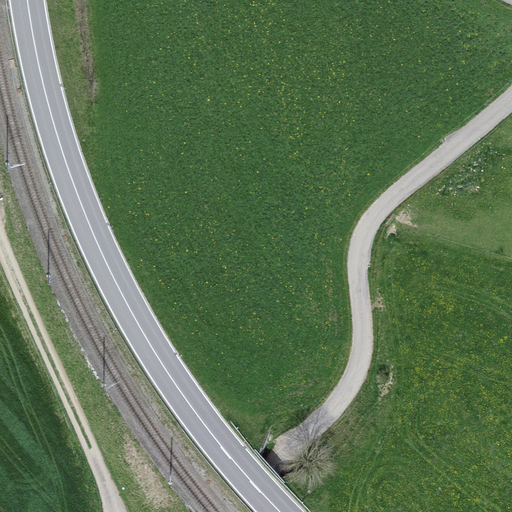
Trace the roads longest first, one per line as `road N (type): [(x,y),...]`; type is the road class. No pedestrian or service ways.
road 1 (secondary): [(27,0),(63,156),(113,277),(177,387),(280,511)]
road 2 (unclassified): [(217,511),(345,391),(364,341),(360,236),(379,210),(511,96)]
road 3 (track): [(0,234),(115,511)]
